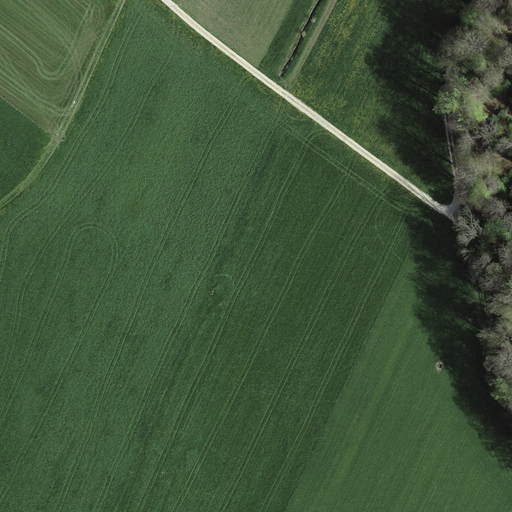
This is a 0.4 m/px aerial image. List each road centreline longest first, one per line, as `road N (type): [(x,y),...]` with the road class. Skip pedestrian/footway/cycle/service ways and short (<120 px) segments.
road 1 (track): [(159,0),(464,226),(448,84),(474,0)]
road 2 (track): [(0,215),(16,203),(57,133),(121,0)]
road 3 (track): [(464,226),(477,324),(511,418)]
